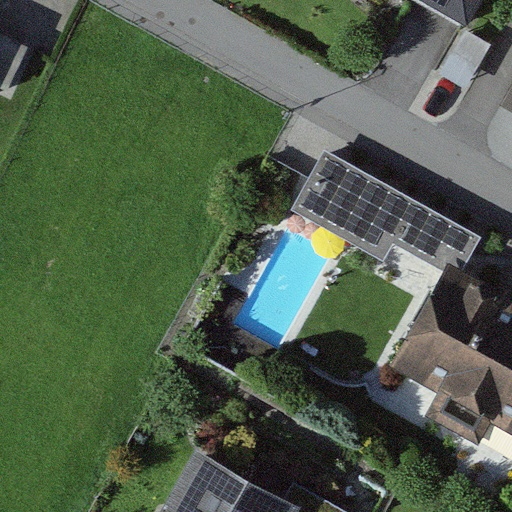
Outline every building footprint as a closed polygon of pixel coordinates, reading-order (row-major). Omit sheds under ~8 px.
[(499,0),(431,0),(482,30),(499,0)] [(0,54),(9,36),(0,31),(0,54)] [(321,131),(299,185),(464,250),(485,196),(321,131)] [(511,302),(459,276),(409,375),(511,426),(511,302)] [(301,511),(304,506),(212,458),(183,511),(301,511)]
